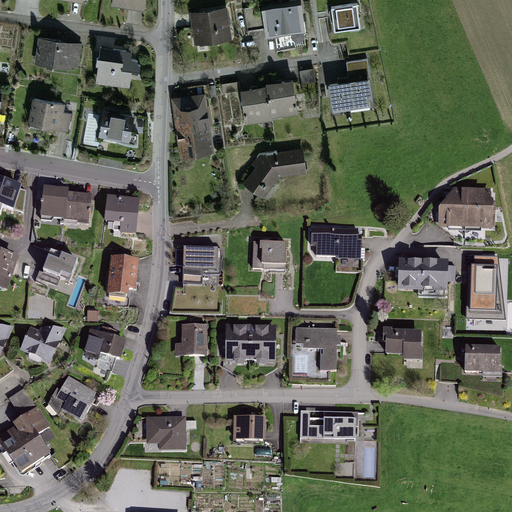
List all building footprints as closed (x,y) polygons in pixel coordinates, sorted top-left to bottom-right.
[(301,0),(298,0),(264,5),(268,33),(305,28),(301,0)] [(357,3),(332,6),(335,28),(360,25),(357,3)] [(225,7),(192,12),(197,42),(229,38),(225,7)] [(81,41),(39,37),(36,63),(78,67),(81,41)] [(131,51),(102,48),(98,81),(127,84),(129,68),(139,69),(140,62),(130,61),(131,51)] [(303,85),(316,83),(314,69),(300,71),(303,85)] [(366,77),(330,82),(334,107),(370,102),(366,77)] [(268,85),(243,88),(247,120),(271,117),(271,113),(297,110),(294,78),(268,81),(268,85)] [(206,93),(174,98),(183,153),(213,148),(208,121),(211,121),(206,93)] [(62,104),(34,98),(29,120),(67,128),(70,113),(61,111),(62,104)] [(135,113),(103,108),(99,130),(131,136),(135,113)] [(258,166),(246,181),(264,195),(278,174),(306,170),(303,148),(263,154),(254,163),(258,166)] [(20,185),(0,178),(0,204),(13,209),(20,185)] [(67,190),(44,188),(42,216),(64,218),(64,221),(88,223),(90,195),(66,194),(67,190)] [(458,188),(436,215),(436,224),(446,225),(446,232),(480,233),(480,225),(490,225),(491,189),(458,188)] [(138,200),(110,198),(108,221),(122,222),(121,231),(135,233),(138,200)] [(360,232),(313,230),(312,246),(317,246),(317,259),(359,260),(360,232)] [(287,244),(254,243),(253,268),(286,269),(287,244)] [(218,250),(186,249),(185,279),(202,280),(202,269),(217,270),(218,250)] [(52,251),(44,272),(70,282),(78,261),(52,251)] [(0,252),(0,288),(7,291),(17,257),(0,252)] [(466,321),(507,323),(498,257),(474,256),(473,266),(468,266),(466,321)] [(112,259),(109,295),(126,297),(127,288),(135,289),(138,262),(112,259)] [(447,261),(400,261),(399,289),(447,290),(447,261)] [(221,299),(206,298),(206,308),(221,309),(221,299)] [(0,354),(13,328),(0,327),(0,354)] [(274,327),(228,328),(228,361),(275,361),(274,327)] [(31,328),(21,350),(48,363),(64,330),(39,329),(38,332),(31,328)] [(178,346),(178,354),(207,355),(207,328),(182,328),(182,346),(178,346)] [(338,330),(297,329),(296,348),(321,349),(320,371),(338,372),(338,330)] [(125,341),(92,331),(85,354),(98,358),(100,351),(120,357),(125,341)] [(419,332),(386,332),(387,353),(404,353),(404,358),(420,358),(419,332)] [(500,347),(465,346),(464,373),(499,374),(500,347)] [(97,394),(69,378),(53,405),(81,421),(97,394)] [(17,428),(0,438),(0,441),(20,473),(50,454),(37,433),(48,426),(37,409),(14,423),(17,428)] [(359,413),(301,412),(301,438),(358,440),(359,413)] [(263,417),(236,417),(235,438),(262,439),(263,417)] [(184,421),(149,421),(149,442),(162,442),(162,449),(185,449),(184,421)]
